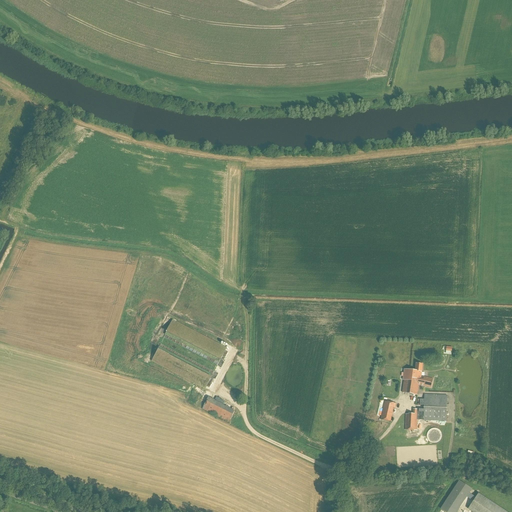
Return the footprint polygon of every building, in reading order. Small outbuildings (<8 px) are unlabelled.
[(173,317),(164,334),(220,363),(223,357),(231,360),(236,350),(173,317)] [(159,346),(151,361),(212,393),(219,381),(211,377),(213,374),(159,346)] [(421,376),(423,364),(416,363),(415,370),(404,369),(403,380),(404,380),(402,392),(417,395),(419,385),(431,388),(433,378),(421,376)] [(405,414),(405,430),(417,430),(417,425),(417,420),(421,420),(446,421),(447,408),(447,395),(424,394),(424,399),(420,398),(420,400),(418,400),(418,406),(423,406),(423,409),(417,409),(413,409),(413,414),(408,414),(405,414)] [(229,422),(235,410),(209,397),(202,409),(229,422)] [(395,408),(396,403),(385,401),(380,419),(391,422),(393,411),(392,411),(393,408),(395,408)] [(472,489),(459,481),(440,509),(445,511),(456,511),(467,497),(473,501),(468,509),(471,511),(507,511),(478,494),(476,497),(469,493),(472,489)]
